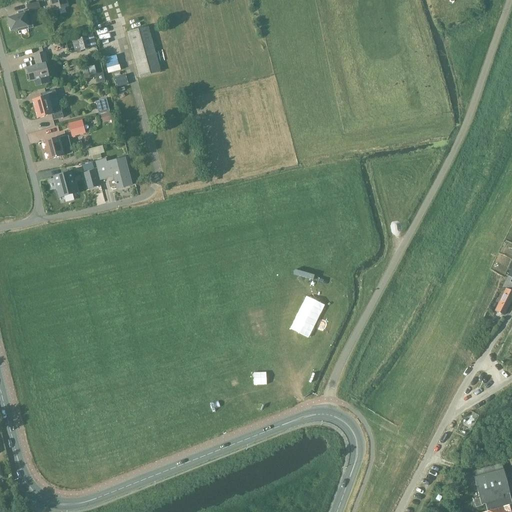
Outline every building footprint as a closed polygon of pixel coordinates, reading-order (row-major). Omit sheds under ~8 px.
[(48,0),(51,11),(68,7),(66,0),(48,0)] [(38,2),(26,6),(27,12),(40,8),(38,2)] [(19,15),(7,18),(11,32),(15,31),(15,29),(26,26),(27,29),(32,28),(28,12),(23,13),(22,11),(18,12),(19,15)] [(127,33),(139,78),(160,72),(148,27),(127,33)] [(77,39),(80,51),(96,47),(93,35),(77,39)] [(29,82),(33,81),(34,86),(50,82),(47,74),(46,74),(43,62),(45,61),(43,53),(33,55),(36,66),(26,69),(29,82)] [(93,66),(86,68),(88,76),(95,75),(93,66)] [(104,81),(102,73),(94,76),(97,83),(104,81)] [(46,97),(31,101),(36,119),(50,115),(52,120),(62,117),(60,110),(61,110),(60,109),(59,107),(58,107),(55,106),(55,105),(56,102),(56,99),(54,90),(44,93),(44,94),(45,93),(46,97)] [(105,100),(95,102),(98,115),(109,112),(105,100)] [(109,112),(100,115),(102,123),(111,120),(109,112)] [(81,120),(68,124),(71,137),(85,133),(81,120)] [(63,156),(72,154),(67,136),(58,138),(42,142),(47,160),(63,156)] [(113,176),(116,189),(131,185),(124,158),(106,163),(105,160),(95,162),(100,180),(113,176)] [(92,164),(81,167),(83,172),(93,170),(92,164)] [(94,171),(83,174),(87,189),(98,186),(94,171)] [(53,177),(52,177),(58,199),(59,199),(58,197),(76,192),(76,194),(77,194),(71,172),(70,172),(71,173),(54,177),(53,178),(53,177)] [(505,289),(511,292),(511,283),(509,282),(511,278),(507,276),(502,287),(505,289)] [(511,292),(505,289),(495,311),(503,315),(511,296),(511,292)] [(479,447),(482,457),(497,452),(494,442),(479,447)] [(484,504),(486,511),(511,511),(511,505),(501,464),(472,472),(479,499),(474,500),(476,508),(482,506),(482,505),(484,504)]
